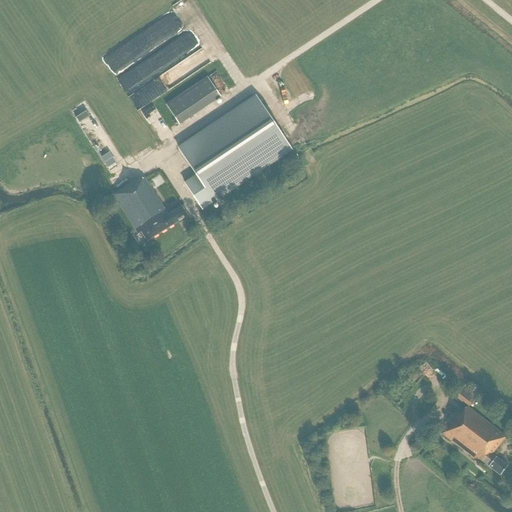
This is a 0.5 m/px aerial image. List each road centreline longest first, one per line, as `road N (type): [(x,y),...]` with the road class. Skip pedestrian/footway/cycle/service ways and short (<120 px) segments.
road 1 (track): [(202,223),(155,148),(376,0)]
road 2 (unclassified): [(276,511),(247,438),(232,360),(244,297),(202,223)]
road 3 (track): [(401,511),(399,451),(443,404),(438,390),(420,393),(416,419)]
